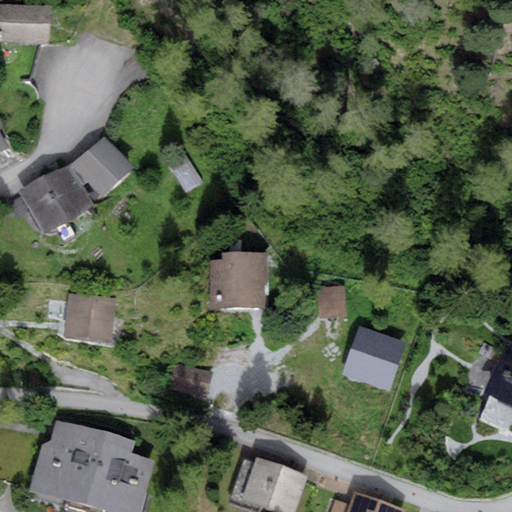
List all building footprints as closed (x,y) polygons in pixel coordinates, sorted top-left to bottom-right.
[(1,14),(0,34),(0,52),(52,55),(54,16),(1,14)] [(0,137),(0,165),(12,158),(0,137)] [(108,148),(76,177),(107,211),(139,183),(108,148)] [(99,218),(76,177),(29,204),(52,245),(99,218)] [(226,274),(215,274),(217,322),(268,321),(267,299),(271,299),(270,267),(226,268),(226,274)] [(347,325),(345,291),(317,293),(319,327),(347,325)] [(121,309),(74,305),(71,349),(118,353),(121,309)] [(511,361),(509,360),(489,407),(511,416),(511,361)] [(216,384),(177,375),(172,401),(211,409),(216,384)] [(75,438),(53,432),(36,505),(65,511),(150,511),(160,472),(139,466),(142,454),(75,438)] [(249,511),(251,511),(304,511),(313,485),(262,469),(249,511)] [(390,511),(360,501),(355,511),(352,511),(341,508),(340,511),(390,511)]
